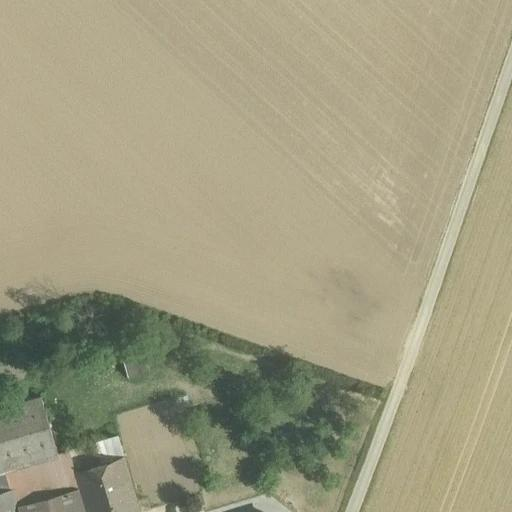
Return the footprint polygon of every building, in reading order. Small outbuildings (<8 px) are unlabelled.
[(145,355),(123,361),(127,376),(149,370),(145,355)] [(41,396),(0,407),(0,470),(58,454),(41,396)] [(58,454),(0,470),(0,490),(13,487),(19,511),(86,511),(72,457),(70,450),(58,454)] [(124,455),(75,469),(86,511),(118,511),(139,506),(124,455)] [(0,490),(0,511),(19,511),(13,487),(0,490)]
